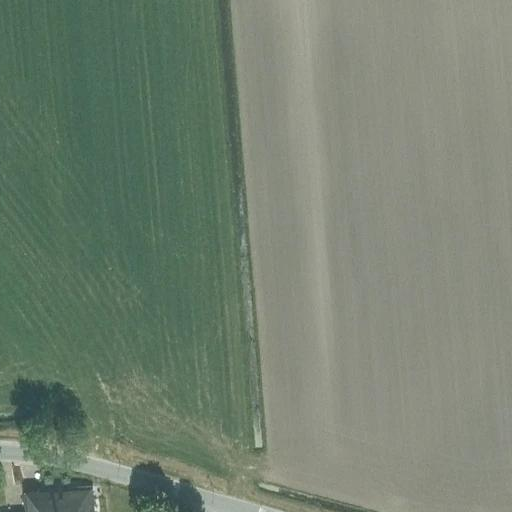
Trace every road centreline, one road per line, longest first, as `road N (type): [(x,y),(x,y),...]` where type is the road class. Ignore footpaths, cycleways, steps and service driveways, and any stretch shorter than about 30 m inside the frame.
road 1 (track): [(0,251),(90,378),(112,474)]
road 2 (unclassified): [(0,455),(216,503)]
